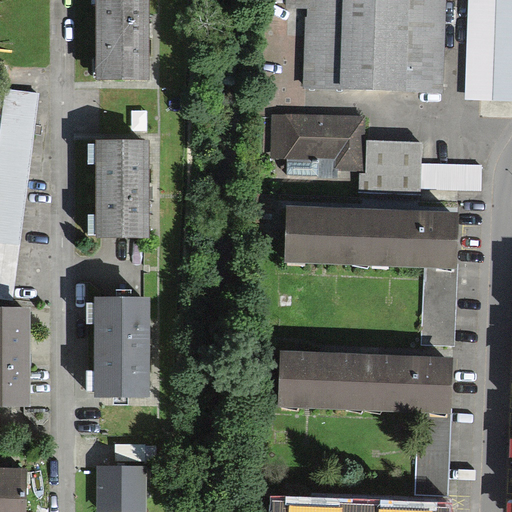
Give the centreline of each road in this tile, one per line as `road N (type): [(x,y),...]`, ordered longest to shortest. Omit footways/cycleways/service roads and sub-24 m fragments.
road 1 (residential): [(58,0),(61,511)]
road 2 (residential): [(511,141),(498,164),(490,511)]
